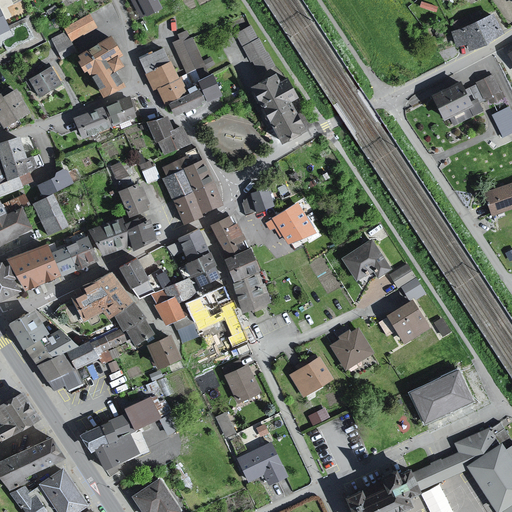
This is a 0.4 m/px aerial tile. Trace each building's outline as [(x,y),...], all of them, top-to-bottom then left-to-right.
[(129,0),(139,18),(160,8),(155,0),(129,0)] [(490,15),(450,32),(455,48),(465,45),(466,51),(485,45),(484,39),(500,33),(490,15)] [(234,33),(259,73),(274,64),(249,24),(234,33)] [(178,39),(171,42),(185,72),(195,67),(197,70),(214,63),(209,54),(200,58),(187,29),(176,33),(178,39)] [(177,77),(160,48),(135,58),(151,88),(153,87),(177,77)] [(48,69),(24,81),(36,99),(59,86),(48,69)] [(248,86),(280,143),(305,129),(289,100),(297,94),(286,76),(280,80),(275,71),(248,86)] [(164,101),(162,105),(173,114),(179,110),(182,112),(202,103),(203,100),(217,94),(210,75),(190,82),(190,86),(184,88),(185,93),(164,101)] [(177,77),(153,87),(162,105),(164,101),(185,93),(184,88),(180,76),(177,77)] [(494,76),(461,93),(466,104),(476,100),(479,105),(483,101),(487,105),(504,97),(494,76)] [(456,84),(428,96),(439,122),(446,119),(468,108),(466,104),(461,93),(456,84)] [(0,129),(26,115),(12,91),(0,97),(0,129)] [(69,120),(80,141),(135,119),(129,100),(69,120)] [(484,113),(479,105),(476,100),(466,104),(468,108),(446,119),(450,127),(484,113)] [(511,113),(509,107),(491,115),(501,139),(511,134),(511,113)] [(165,116),(143,121),(152,143),(156,141),(168,134),(166,131),(169,128),(165,116)] [(168,134),(156,141),(160,151),(189,142),(182,128),(166,131),(168,134)] [(15,139),(0,144),(0,175),(2,183),(27,174),(34,171),(31,159),(20,161),(15,139)] [(159,169),(161,180),(182,172),(200,162),(196,150),(185,154),(185,158),(159,169)] [(200,162),(182,172),(199,218),(219,206),(200,162)] [(72,186),(63,172),(49,176),(33,189),(40,201),(72,186)] [(161,180),(158,181),(180,225),(199,218),(182,172),(161,180)] [(2,183),(0,175),(0,203),(32,184),(27,174),(2,183)] [(139,183),(115,193),(125,219),(150,210),(139,183)] [(511,210),(511,184),(483,195),(489,218),(511,210)] [(270,206),(266,188),(258,188),(248,192),(247,195),(241,201),(244,214),(247,213),(269,206),(270,206)] [(52,197),(31,207),(45,238),(67,228),(52,197)] [(269,206),(247,213),(250,223),(272,216),(269,206)] [(0,249),(26,236),(15,215),(0,217),(0,249)] [(122,218),(83,230),(100,257),(127,248),(123,230),(122,218)] [(225,218),(207,227),(224,258),(244,248),(233,218),(226,221),(225,218)] [(149,222),(123,230),(127,248),(128,252),(153,241),(149,222)] [(209,252),(199,229),(179,237),(181,240),(169,246),(175,256),(186,250),(190,261),(209,252)] [(84,240),(47,254),(57,279),(96,262),(84,240)] [(368,240),(336,262),(354,285),(370,274),(375,281),(389,272),(368,240)] [(44,246),(0,264),(17,294),(57,279),(47,254),(44,246)] [(254,273),(245,250),(224,258),(219,260),(229,283),(254,273)] [(188,262),(194,275),(195,274),(201,286),(221,276),(209,252),(190,261),(188,262)] [(127,287),(144,278),(134,259),(114,268),(127,287)] [(0,264),(0,263),(0,301),(17,294),(0,264)] [(406,264),(389,274),(396,286),(399,285),(413,276),(406,264)] [(242,313),(268,301),(256,272),(254,273),(229,283),(242,313)] [(190,277),(153,292),(159,302),(176,295),(180,303),(185,301),(198,295),(190,277)] [(414,278),(399,285),(408,298),(423,292),(414,278)] [(231,302),(223,284),(198,295),(185,301),(191,314),(195,322),(200,334),(204,332),(207,337),(222,331),(213,310),(231,302)] [(159,302),(156,304),(168,323),(175,321),(191,314),(185,301),(180,303),(176,295),(159,302)] [(408,298),(383,315),(402,344),(428,327),(408,298)] [(157,331),(141,301),(80,301),(89,318),(107,308),(111,316),(119,316),(126,328),(131,328),(138,343),(157,333),(157,331)] [(34,309),(2,324),(17,349),(21,348),(56,328),(34,309)] [(234,311),(225,315),(235,336),(244,332),(234,311)] [(178,330),(195,322),(191,314),(175,321),(178,330)] [(75,346),(56,328),(21,348),(31,364),(61,352),(75,346)] [(117,329),(86,341),(92,357),(126,340),(121,330),(118,331),(117,329)] [(337,342),(326,348),(345,374),(371,355),(357,330),(351,334),(348,331),(336,338),(337,342)] [(166,334),(143,345),(153,368),(177,357),(166,334)] [(92,357),(85,342),(75,346),(61,352),(62,360),(70,369),(83,364),(93,360),(92,357)] [(61,352),(31,364),(50,389),(64,384),(67,390),(81,384),(80,380),(90,376),(83,364),(70,369),(62,360),(61,352)] [(111,370),(119,367),(116,358),(108,361),(111,370)] [(319,358),(287,378),(301,398),(333,379),(319,358)] [(245,362),(220,374),(234,403),(258,392),(245,362)] [(464,369),(412,390),(430,422),(477,399),(464,369)] [(18,391),(0,401),(0,425),(6,426),(9,433),(34,418),(18,391)] [(161,416),(151,396),(125,409),(127,413),(130,418),(132,421),(136,429),(161,416)] [(324,404),(307,412),(313,422),(329,414),(324,404)] [(226,435),(237,429),(226,409),(215,414),(226,435)] [(127,413),(80,435),(91,452),(98,450),(106,468),(140,453),(130,433),(136,429),(132,421),(130,418),(127,413)] [(458,452),(423,468),(430,487),(473,468),(471,464),(506,442),(508,438),(502,422),(493,427),(455,443),(458,452)] [(0,438),(9,433),(6,426),(0,425),(0,438)] [(58,437),(0,460),(0,482),(7,490),(33,479),(34,475),(71,455),(58,437)] [(274,439),(240,455),(251,478),(267,472),(270,482),(290,475),(274,439)] [(506,442),(471,464),(473,468),(502,509),(503,511),(511,505),(511,446),(509,448),(506,442)] [(68,467),(43,483),(62,511),(82,511),(93,505),(68,467)] [(398,472),(383,479),(387,488),(366,498),(363,491),(347,498),(353,511),(399,511),(411,507),(407,499),(419,493),(410,472),(400,477),(398,472)] [(161,477),(134,494),(146,511),(182,511),(183,511),(161,477)] [(27,484),(11,490),(27,511),(50,511),(38,495),(31,494),(27,484)]
